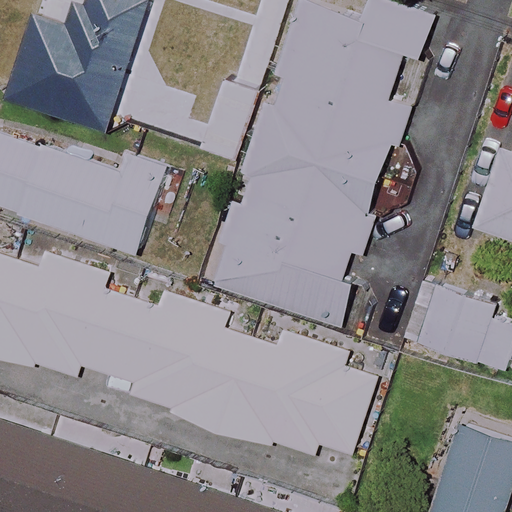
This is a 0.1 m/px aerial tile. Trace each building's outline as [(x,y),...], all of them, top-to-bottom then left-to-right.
[(156,0),(90,0),(83,25),(40,13),(15,97),(118,128),(156,0)] [(366,277),(346,270),(354,246),(367,251),(416,98),(396,92),(411,46),(431,53),(444,12),(405,0),(376,0),(371,17),(319,0),(305,0),(252,167),(216,279),(351,323),(366,277)] [(129,169),(0,125),(0,199),(147,250),(176,164),(136,150),(129,169)] [(511,145),(509,144),(482,222),(511,232),(511,145)] [(0,347),(83,375),(87,361),(141,378),(136,393),(320,453),(324,438),(359,450),(384,373),(351,362),(355,348),(289,326),(285,340),(233,323),(237,309),(171,287),(166,302),(113,285),(118,268),(53,246),(48,262),(0,246),(0,235),(1,231),(0,230),(0,347)] [(511,303),(427,279),(410,338),(511,367),(511,303)] [(287,511),(0,417),(0,511),(287,511)] [(511,511),(511,436),(467,423),(441,511),(511,511)]
